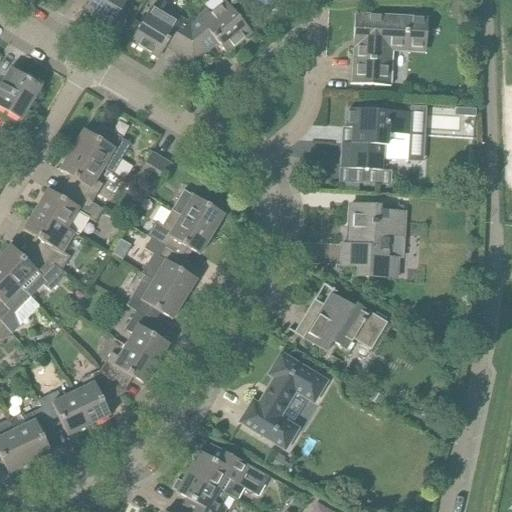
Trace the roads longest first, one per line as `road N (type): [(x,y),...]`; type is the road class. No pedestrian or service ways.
road 1 (residential): [(450,511),(492,266),(486,0)]
road 2 (residential): [(37,511),(154,452),(271,250),(274,216),(254,166)]
road 3 (residential): [(254,166),(86,66)]
road 4 (residential): [(254,166),(306,117),(317,0)]
road 5 (residential): [(86,66),(0,207)]
